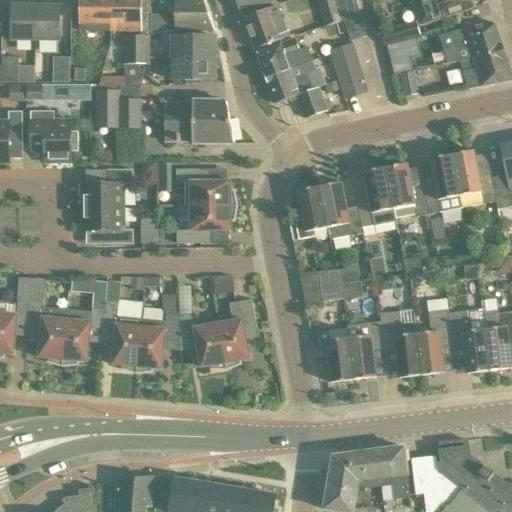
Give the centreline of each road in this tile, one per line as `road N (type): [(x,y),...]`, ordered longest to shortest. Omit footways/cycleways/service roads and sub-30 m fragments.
road 1 (secondary): [(317,436),(113,434),(0,460)]
road 2 (residential): [(282,151),(511,100)]
road 3 (residential): [(45,262),(274,261)]
road 4 (secondary): [(317,436),(511,414)]
road 5 (residential): [(317,436),(274,261)]
road 6 (residential): [(282,151),(251,115),(218,0)]
road 7 (residential): [(0,180),(44,180),(45,262)]
